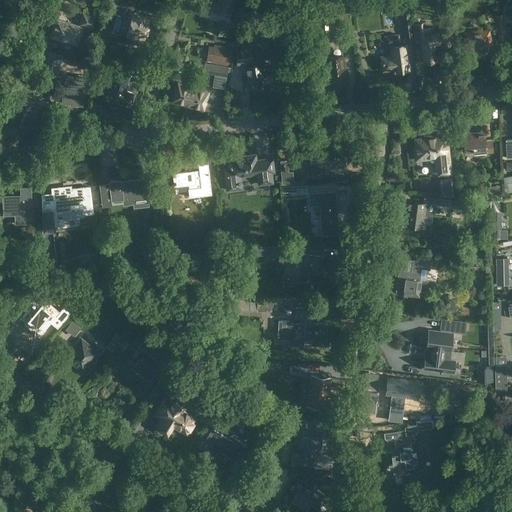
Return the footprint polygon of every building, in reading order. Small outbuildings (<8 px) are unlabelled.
[(112,0),(110,0),(110,3),(108,12),(115,14),(117,5),(118,2),(112,0)] [(230,21),(227,20),(234,0),(217,0),(216,3),(209,1),(204,14),(218,19),(213,32),(225,36),(230,21)] [(131,19),(127,35),(131,37),(130,40),(138,42),(139,39),(144,40),(150,17),(133,12),(129,11),(128,18),(131,19)] [(340,27),(352,25),(350,12),(338,14),(340,27)] [(504,13),(500,14),(494,15),(496,28),(505,27),(506,27),(504,13)] [(96,27),(96,26),(99,18),(87,15),(85,23),(96,27)] [(52,35),(77,43),(82,28),(57,20),(52,35)] [(412,23),(405,24),(407,39),(414,38),(412,23)] [(353,25),(344,27),(347,42),(356,40),(353,25)] [(507,39),(505,27),(496,28),(498,40),(507,39)] [(441,32),(424,34),(421,34),(422,41),(425,61),(435,60),(433,43),(443,42),(443,44),(451,43),(449,30),(441,31),(441,32)] [(489,30),(465,33),(469,58),(490,55),(489,45),(491,45),(489,30)] [(393,56),(382,58),(384,70),(393,69),(393,71),(398,71),(398,72),(401,72),(404,72),(406,71),(406,70),(410,69),(408,59),(406,44),(399,45),(398,42),(400,42),(400,39),(400,33),(390,35),(391,43),(392,43),(392,44),(392,46),(392,47),(388,47),(389,55),(393,55),(393,56)] [(230,48),(215,45),(215,47),(209,46),(207,59),(213,60),(212,62),(227,64),(230,48)] [(250,49),(235,50),(236,64),(252,62),(250,49)] [(328,57),(330,72),(345,70),(342,55),(328,57)] [(228,67),(205,63),(203,73),(215,75),(226,77),(227,72),(228,67)] [(247,72),(241,73),(242,83),(248,82),(249,88),(267,85),(265,74),(271,73),(270,63),(246,67),(247,72)] [(28,65),(25,75),(36,78),(39,69),(28,65)] [(103,107),(111,110),(112,107),(129,112),(131,105),(132,104),(134,98),(133,97),(134,95),(124,92),(128,78),(115,74),(111,88),(106,87),(102,104),(104,105),(103,107)] [(65,83),(62,103),(70,104),(74,105),(83,106),(85,86),(86,80),(76,79),(77,77),(76,77),(66,75),(65,83)] [(178,83),(173,101),(203,109),(207,94),(204,93),(204,91),(178,83)] [(19,98),(15,112),(14,112),(12,113),(10,117),(12,119),(12,122),(26,126),(27,120),(39,123),(43,109),(32,106),(33,103),(19,98)] [(473,149),(474,154),(494,153),(493,139),(486,140),(485,133),(472,134),(472,132),(463,133),(464,150),(473,149)] [(439,173),(450,172),(446,136),(437,137),(436,136),(425,137),(425,138),(416,139),(417,149),(415,149),(416,160),(428,159),(427,156),(437,155),(439,173)] [(344,147),(309,151),(310,158),(312,178),(322,176),(321,173),(322,173),(322,171),(332,170),(332,175),(335,175),(336,182),(348,181),(347,173),(346,168),(344,147)] [(229,169),(225,169),(227,190),(240,188),(239,183),(240,183),(240,181),(239,181),(238,175),(257,173),(260,173),(261,177),(263,177),(265,177),(265,176),(271,176),(271,180),(272,180),(271,172),(274,172),(272,159),(256,161),(255,155),(244,156),(244,159),(228,161),(229,169)] [(288,160),(280,160),(282,184),(294,183),(294,181),(293,179),(293,171),(289,171),(288,160)] [(199,170),(194,170),(173,173),(174,186),(188,185),(188,188),(189,197),(212,195),(208,163),(198,164),(199,170)] [(109,181),(111,201),(124,199),(123,198),(148,195),(146,178),(121,181),(121,179),(109,181)] [(453,199),(452,181),(442,182),(442,197),(453,199)] [(295,197),(294,185),(282,186),(282,198),(295,197)] [(499,185),(488,187),(489,193),(501,191),(499,185)] [(32,223),(31,187),(21,187),(21,195),(3,196),(4,215),(22,214),(22,223),(32,223)] [(54,205),(43,206),(44,232),(55,230),(54,226),(64,225),(63,219),(84,217),(84,215),(84,214),(93,213),(90,187),(72,189),(60,190),(60,187),(52,188),(53,193),(54,205)] [(334,191),(308,193),(308,196),(309,206),(319,205),(321,225),(322,236),(339,234),(338,224),(337,205),(335,205),(334,191)] [(435,197),(434,204),(450,206),(451,199),(435,197)] [(404,225),(423,228),(426,203),(408,200),(404,225)] [(501,217),(492,217),(492,239),(508,239),(507,229),(501,229),(501,217)] [(112,237),(103,237),(104,253),(113,253),(112,237)] [(67,261),(65,241),(55,242),(57,262),(67,261)] [(274,254),(274,246),(262,247),(262,255),(274,254)] [(289,278),(299,279),(300,271),(318,274),(320,256),(296,253),(295,254),(286,253),(283,277),(286,278),(289,278)] [(497,285),(508,284),(508,258),(496,258),(497,285)] [(411,271),(404,270),(404,272),(400,275),(398,274),(395,292),(403,293),(403,294),(419,296),(421,280),(420,280),(422,269),(426,269),(430,270),(431,262),(413,260),(411,271)] [(147,281),(161,281),(160,268),(147,268),(147,281)] [(92,289),(99,281),(94,277),(87,284),(92,289)] [(26,322),(24,324),(40,337),(46,329),(45,328),(50,322),(58,328),(71,313),(64,307),(60,311),(56,316),(46,308),(50,303),(38,293),(29,304),(31,305),(36,310),(26,322)] [(257,311),(263,311),(263,306),(272,306),(273,306),(273,299),(257,298),(257,311)] [(444,308),(452,313),(458,306),(450,300),(444,308)] [(314,316),(315,308),(296,307),(295,318),(300,318),(300,323),(289,323),(289,321),(278,320),(278,339),(289,339),(289,344),(304,345),(304,340),(311,340),(311,345),(327,346),(327,324),(312,323),(312,316),(314,316)] [(146,352),(137,363),(145,369),(141,374),(150,380),(162,363),(160,361),(168,349),(173,342),(174,342),(153,327),(139,347),(144,351),(146,352)] [(453,333),(429,330),(427,344),(427,347),(428,348),(427,357),(426,357),(425,359),(424,369),(448,372),(453,372),(455,361),(449,360),(453,333)] [(185,331),(176,344),(185,350),(194,337),(185,331)] [(123,338),(120,336),(116,333),(106,346),(113,351),(123,338)] [(83,370),(97,353),(82,340),(68,358),(83,370)] [(196,346),(191,343),(186,349),(191,353),(196,346)] [(185,351),(181,357),(188,361),(192,356),(185,351)] [(495,382),(494,365),(477,365),(478,382),(495,382)] [(507,365),(496,366),(497,390),(508,389),(507,365)] [(307,367),(300,366),(299,373),(306,374),(307,367)] [(312,375),(308,405),(326,407),(328,394),(329,394),(330,386),(329,386),(330,377),(312,375)] [(168,378),(164,385),(173,391),(177,384),(168,378)] [(392,378),(390,394),(397,395),(396,399),(395,398),(394,408),(405,409),(407,396),(414,397),(416,381),(392,378)] [(162,403),(155,414),(163,419),(158,428),(167,433),(172,425),(187,434),(196,418),(185,412),(188,408),(175,400),(171,408),(162,403)] [(296,430),(294,447),(301,448),(300,453),(301,453),(318,455),(319,448),(321,448),(321,446),(320,446),(320,441),(322,442),(322,439),(321,439),(322,431),(313,430),(314,422),(300,420),(299,431),(296,430)] [(406,435),(414,434),(416,434),(416,432),(417,431),(417,429),(434,428),(433,420),(416,422),(416,425),(405,427),(405,431),(406,435)] [(228,457),(238,463),(248,446),(213,425),(206,438),(214,443),(206,457),(214,461),(216,458),(224,463),(228,457)] [(395,449),(403,448),(403,451),(399,452),(400,456),(392,457),(393,464),(389,465),(389,467),(387,467),(387,469),(385,470),(386,478),(395,477),(394,474),(395,474),(395,473),(398,472),(398,468),(414,467),(413,462),(417,462),(416,454),(412,454),(411,447),(411,443),(415,442),(414,434),(406,435),(405,431),(397,432),(397,436),(393,436),(394,440),(390,440),(386,445),(387,450),(395,449)] [(293,452),(291,465),(300,466),(301,453),(300,453),(296,452),(293,452)] [(268,483),(259,477),(255,484),(274,496),(282,471),(273,468),(268,483)] [(101,476),(79,482),(83,497),(93,495),(97,498),(114,507),(124,490),(112,483),(111,481),(106,477),(103,478),(101,476)] [(279,501),(297,511),(312,511),(324,494),(301,480),(296,488),(304,493),(300,500),(285,491),(279,501)] [(61,497),(55,504),(61,509),(66,502),(61,497)]
